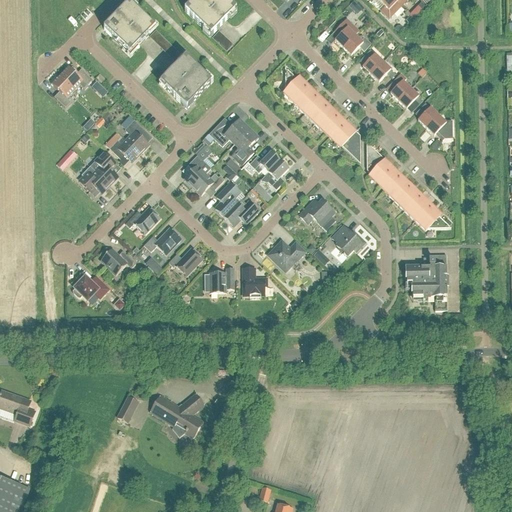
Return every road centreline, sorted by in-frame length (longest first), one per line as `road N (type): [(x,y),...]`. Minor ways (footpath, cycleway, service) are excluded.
road 1 (residential): [(149,184),(220,250),(236,252),(257,241),(323,171)]
road 2 (tertiary): [(268,355),(55,358)]
road 3 (residential): [(437,175),(292,36)]
road 4 (residential): [(363,324),(384,291),(385,234),(323,171)]
road 5 (unclassified): [(216,511),(268,355)]
road 6 (tertiary): [(511,351),(398,353),(363,324)]
road 7 (residential): [(185,146),(82,33)]
